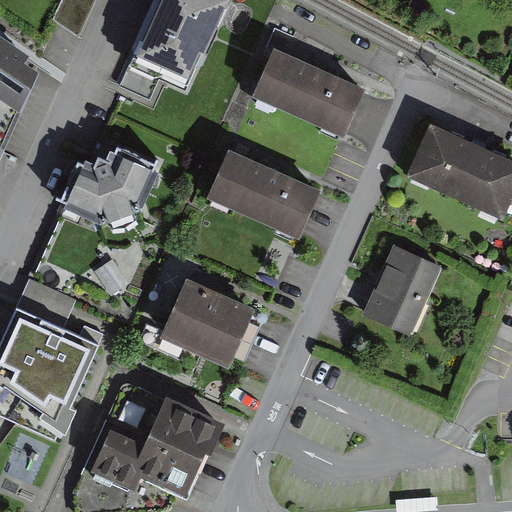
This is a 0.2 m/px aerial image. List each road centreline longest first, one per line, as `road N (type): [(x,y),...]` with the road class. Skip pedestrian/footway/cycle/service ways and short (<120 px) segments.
road 1 (residential): [(410,85),(243,479),(237,511)]
road 2 (residential): [(120,0),(0,251)]
